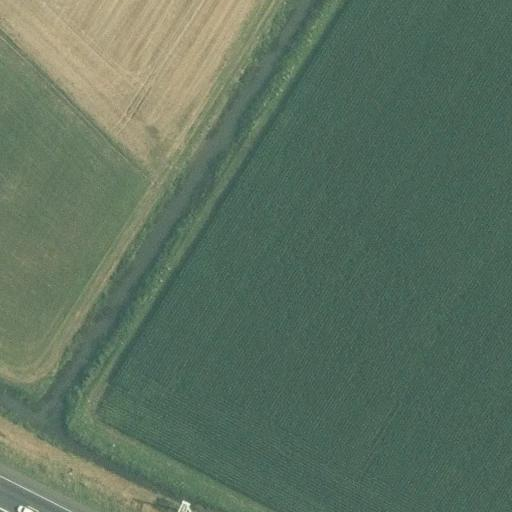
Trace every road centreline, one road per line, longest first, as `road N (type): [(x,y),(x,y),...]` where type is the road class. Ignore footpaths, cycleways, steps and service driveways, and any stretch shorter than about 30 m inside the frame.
road 1 (motorway): [(322,511),(212,413),(0,189)]
road 2 (track): [(274,0),(162,180)]
